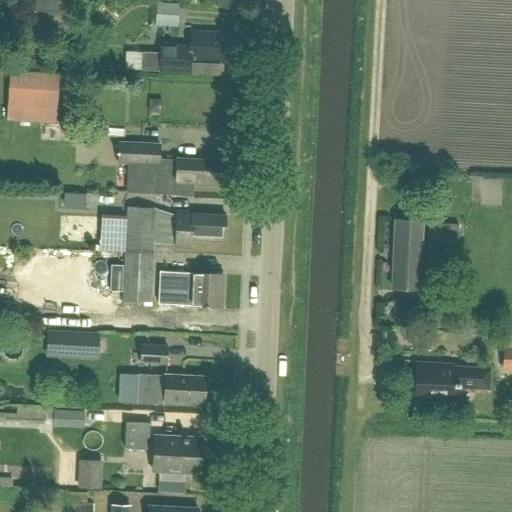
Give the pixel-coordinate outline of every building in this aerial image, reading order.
[(67,0),(34,0),(34,24),(66,25),(67,0)] [(146,24),(170,27),(172,4),(149,1),(146,24)] [(232,56),(233,37),(230,37),(231,31),(189,29),(188,44),(160,43),(159,54),(141,54),(140,70),(158,71),(158,72),(188,73),(189,60),(229,62),(229,56),(232,56)] [(53,124),(57,75),(8,72),(5,121),(53,124)] [(194,160),(158,158),(159,143),(118,141),(117,162),(130,163),(128,192),(192,195),(193,185),(226,186),(227,160),(194,158),(194,160)] [(123,253),(152,254),(154,208),(124,207),(124,219),(99,218),(98,251),(108,251),(108,252),(123,253)] [(223,241),(224,217),(191,216),(191,218),(176,218),(175,246),(191,247),(192,240),(223,241)] [(378,219),(378,283),(388,283),(388,219),(378,219)] [(417,290),(420,223),(395,221),(392,288),(417,290)] [(446,257),(448,225),(426,223),(424,256),(446,257)] [(121,292),(120,301),(149,303),(152,254),(123,253),(122,266),(121,292)] [(110,266),(109,291),(121,292),(122,266),(110,266)] [(203,307),(207,307),(207,306),(220,306),(222,276),(190,275),(180,274),(158,273),(157,304),(179,305),(189,305),(203,306),(203,307)] [(97,336),(49,334),(47,354),(96,357),(97,336)] [(166,365),(167,346),(139,344),(138,363),(166,365)] [(511,371),(511,349),(504,349),(502,371),(511,371)] [(433,415),(434,403),(457,404),(458,388),(488,389),(489,368),(452,366),(452,372),(439,371),(439,363),(414,362),(412,402),(414,402),(413,414),(433,415)] [(165,376),(157,376),(137,375),(136,404),(156,405),(156,401),(164,402),(203,404),(205,378),(165,376)] [(52,410),(51,427),(82,429),(83,412),(52,410)] [(147,450),(148,423),(123,422),(122,449),(147,450)] [(200,473),(201,439),(155,437),(153,471),(200,473)] [(102,462),(78,460),(76,488),(100,490),(102,462)] [(0,478),(0,487),(11,488),(11,479),(0,478)] [(85,504),(64,503),(56,502),(55,511),(91,511),(92,504),(85,504)]
